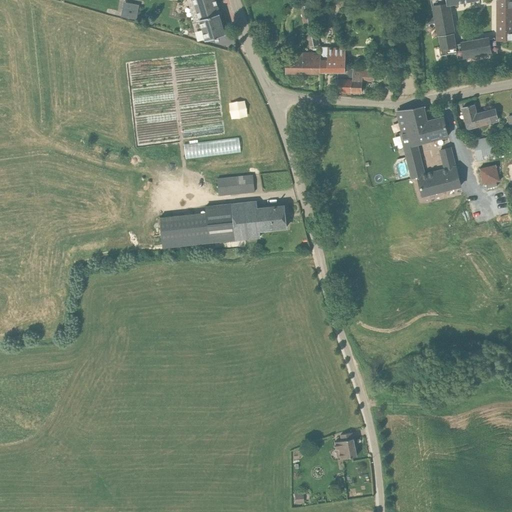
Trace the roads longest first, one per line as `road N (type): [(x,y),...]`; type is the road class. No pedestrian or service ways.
road 1 (unclassified): [(380,511),(366,412),(273,99)]
road 2 (unclassified): [(511,83),(396,105),(273,99)]
